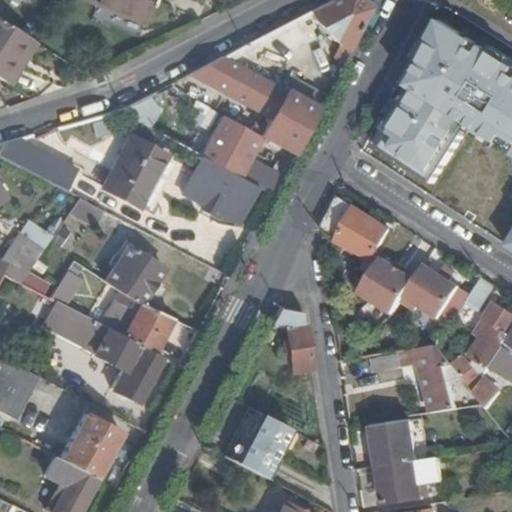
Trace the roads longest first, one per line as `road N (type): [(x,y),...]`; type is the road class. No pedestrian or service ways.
road 1 (residential): [(301,0),(113,100),(0,137)]
road 2 (residential): [(282,239),(135,511)]
road 3 (residential): [(282,239),(316,298),(346,511)]
road 4 (residential): [(511,276),(327,153)]
road 5 (residential): [(400,0),(327,153)]
